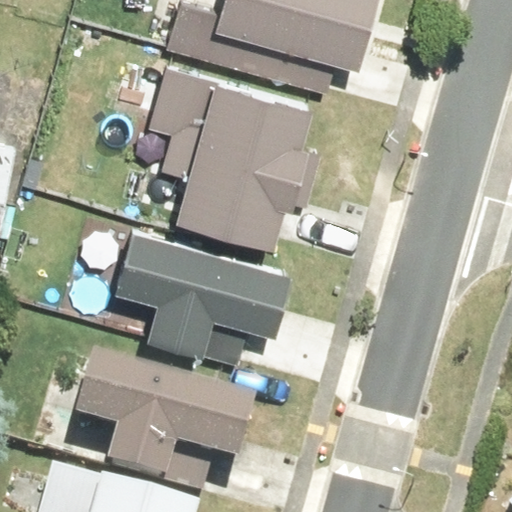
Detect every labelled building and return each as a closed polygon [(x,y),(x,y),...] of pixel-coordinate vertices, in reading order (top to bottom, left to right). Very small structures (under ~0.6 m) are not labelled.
[(390,0),(237,0),(234,11),(190,0),(188,0),(175,51),(335,90),(343,59),(373,67),(390,0)] [(176,131),(166,169),(201,179),(191,220),(286,244),(296,206),(310,209),(327,146),(312,143),(324,100),(175,61),(157,126),(176,131)] [(0,142),(0,252),(3,253),(22,146),(0,142)] [(165,301),(156,338),(222,354),(231,317),(293,333),(309,270),(116,222),(100,285),(165,301)] [(105,355),(88,419),(129,430),(120,467),(182,483),(191,447),(260,466),(277,401),(105,355)] [(51,511),(213,511),(63,469),(51,511)]
